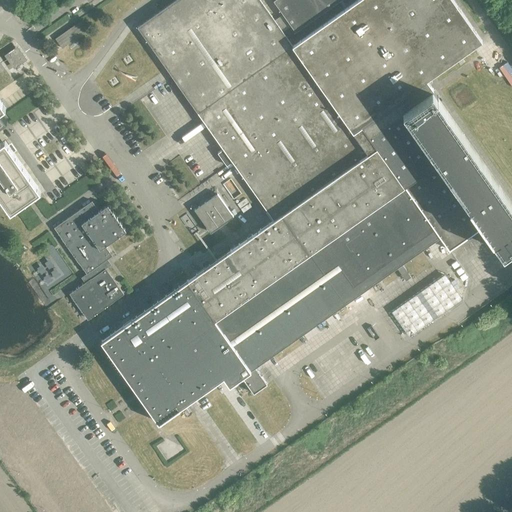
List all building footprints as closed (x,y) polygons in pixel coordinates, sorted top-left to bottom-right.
[(273,219),(187,280),(101,341),(159,422),(224,377),(229,385),(241,377),(253,394),(268,384),(256,367),(397,267),(406,280),(411,277),(402,264),(440,237),(449,250),(484,225),(503,252),(511,245),(511,202),(432,90),(433,89),(426,80),(482,41),(453,0),(356,0),(306,36),(301,28),(340,0),(174,0),(137,26),(153,49),(273,219)] [(86,31),(79,22),(55,39),(62,48),(86,31)] [(14,67),(18,65),(16,62),(22,58),(16,49),(6,56),(14,67)] [(0,194),(11,210),(39,190),(5,141),(0,144),(0,143),(0,124),(7,120),(1,111),(6,108),(0,99),(0,194)] [(233,216),(217,194),(194,210),(210,232),(233,216)] [(79,307),(82,310),(81,311),(82,311),(83,312),(82,313),(83,313),(86,316),(85,317),(86,317),(88,319),(90,318),(91,318),(91,317),(94,315),(95,315),(95,314),(96,313),(97,314),(97,313),(100,310),(101,311),(101,310),(105,307),(105,308),(105,307),(106,306),(107,307),(107,306),(111,303),(111,304),(112,303),(111,303),(124,294),(106,268),(103,270),(102,269),(102,267),(100,266),(99,265),(112,256),(105,245),(106,244),(107,245),(107,244),(119,236),(120,236),(119,235),(123,233),(124,233),(123,233),(126,231),(124,229),(125,228),(124,228),(121,225),(122,224),(121,224),(120,223),(120,222),(119,222),(117,218),(117,217),(116,218),(114,214),(114,213),(113,214),(112,212),(113,212),(113,211),(112,212),(109,208),(110,208),(110,207),(109,208),(108,205),(105,207),(105,206),(104,207),(105,207),(101,210),(101,209),(100,210),(101,210),(99,211),(92,201),(54,228),(63,240),(62,241),(63,241),(66,245),(65,245),(66,245),(67,246),(66,247),(67,247),(70,251),(69,251),(70,252),(70,251),(73,255),(72,255),(73,256),(73,255),(74,257),(74,258),(75,257),(77,261),(77,262),(78,261),(87,274),(87,273),(88,274),(88,276),(90,277),(91,279),(89,280),(88,279),(88,280),(87,281),(86,281),(86,282),(83,284),(82,284),(82,285),(79,287),(78,287),(78,288),(77,289),(76,288),(76,289),(72,292),(72,291),(72,292),(70,294),(71,296),(71,297),(72,296),(74,300),(74,301),(75,301),(76,302),(75,302),(75,303),(76,302),(79,306),(78,307),(79,307)] [(461,298),(445,275),(393,312),(409,335),(461,298)]
